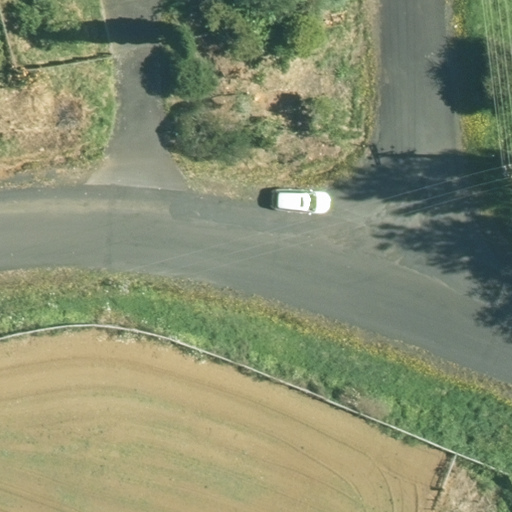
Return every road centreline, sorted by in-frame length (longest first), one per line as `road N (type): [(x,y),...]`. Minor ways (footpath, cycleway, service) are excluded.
road 1 (unclassified): [(105,221),(257,240),(395,287)]
road 2 (unclassified): [(414,0),(419,170),(395,287)]
road 3 (unclassified): [(395,287),(511,334)]
